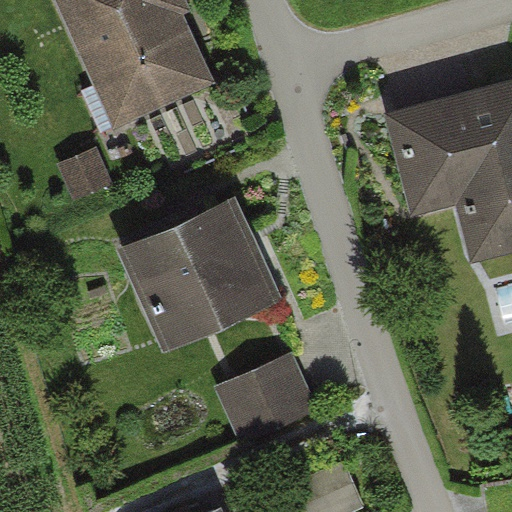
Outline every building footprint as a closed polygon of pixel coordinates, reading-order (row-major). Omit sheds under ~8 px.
[(180,0),(66,0),(104,81),(85,89),(105,133),(143,116),(139,108),(205,78),(173,8),(182,4),(180,0)] [(511,86),(394,117),(419,213),(467,200),(479,248),(511,239),(511,86)] [(237,310),(273,295),(231,201),(127,247),(164,331),(233,300),(237,310)] [(312,408),(289,356),(224,385),(247,437),(312,408)] [(301,511),(348,511),(364,505),(344,460),(289,484),(301,511)]
